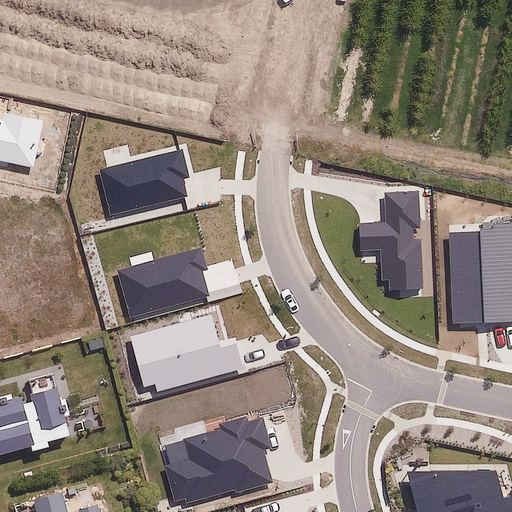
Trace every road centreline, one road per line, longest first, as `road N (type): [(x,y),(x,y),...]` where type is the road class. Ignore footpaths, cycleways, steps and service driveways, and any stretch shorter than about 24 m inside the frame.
road 1 (residential): [(380,373),(329,331),(291,275),(279,242),(274,166)]
road 2 (residential): [(356,511),(351,440),(380,373)]
road 3 (residential): [(511,404),(380,373)]
